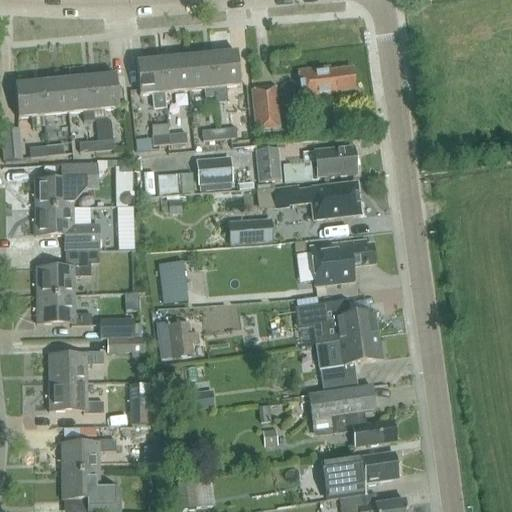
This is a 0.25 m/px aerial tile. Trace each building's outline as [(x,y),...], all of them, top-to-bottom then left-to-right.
[(226,89),(240,88),(236,54),(212,57),(215,90),(216,99),(216,105),(227,104),(226,89)] [(212,57),(184,60),(187,93),(203,91),(204,100),(216,99),(215,90),(212,57)] [(161,62),(164,95),(176,94),(187,93),(184,60),(161,62)] [(166,110),(164,95),(161,62),(136,64),(139,98),(151,97),(152,111),(166,110)] [(329,72),(329,68),(298,72),(302,102),(333,99),(332,95),(354,92),(351,70),(329,72)] [(118,111),(115,77),(91,80),(94,113),(93,113),(94,121),(95,121),(97,143),(113,141),(111,124),(104,118),(103,112),(118,111)] [(93,113),(94,113),(91,80),(65,82),(68,115),(82,114),(83,124),(94,123),(94,121),(93,113)] [(43,118),(68,115),(65,82),(40,85),(43,118)] [(43,118),(40,85),(14,87),(17,120),(31,119),(32,129),(44,128),(43,118)] [(275,89),(252,92),(255,132),(279,129),(275,89)] [(316,126),(325,124),(323,111),(313,112),(316,126)] [(235,130),(219,132),(220,142),(236,140),(235,130)] [(22,161),(19,131),(0,132),(3,163),(22,161)] [(220,142),(219,132),(201,133),(202,144),(220,142)] [(169,147),(186,145),(185,135),(168,136),(169,147)] [(152,149),(169,147),(168,136),(151,138),(152,149)] [(113,142),(97,143),(98,154),(113,152),(113,142)] [(97,143),(78,145),(79,156),(98,154),(97,143)] [(63,147),(46,149),(47,159),(64,157),(63,147)] [(47,159),(46,149),(29,150),(30,161),(47,159)] [(316,164),(310,165),(283,167),(285,186),(318,183),(317,179),(327,178),(356,175),(353,151),(338,152),(337,150),(325,152),(315,153),(316,164)] [(255,153),(258,185),(281,183),(278,151),(255,153)] [(196,162),(198,188),(200,188),(200,193),(231,191),(230,185),(233,185),(230,159),(196,162)] [(34,210),(72,210),(71,191),(97,191),(97,167),(63,167),(64,182),(34,183),(34,184),(35,184),(35,210),(34,210)] [(187,175),(162,175),(162,192),(187,192),(187,175)] [(311,204),(313,222),(360,217),(356,185),(310,190),(310,191),(297,191),(296,188),(273,191),(275,212),(288,210),(288,207),(311,204)] [(123,208),(127,207),(128,206),(130,202),(128,196),(124,195),(118,197),(117,202),(119,206),(123,208)] [(168,217),(180,217),(179,203),(168,203),(168,215),(168,217)] [(72,210),(34,210),(34,211),(35,211),(36,237),(35,237),(35,239),(64,238),(65,253),(87,252),(98,252),(98,228),(72,229),(72,210)] [(134,236),(133,210),(132,210),(116,210),(117,252),(134,252),(134,236)] [(271,221),(228,224),(230,248),(273,245),(271,221)] [(365,242),(310,249),(315,290),(354,285),(352,268),(374,265),(372,247),(365,248),(365,242)] [(87,252),(87,266),(90,266),(90,267),(99,267),(98,252),(87,252)] [(215,273),(214,256),(193,258),(194,275),(215,273)] [(159,267),(163,306),(187,303),(182,264),(159,267)] [(36,298),(73,298),(73,279),(90,279),(90,267),(90,266),(70,267),(70,270),(35,270),(35,272),(37,271),(37,298),(36,298)] [(73,298),(36,298),(36,299),(37,299),(38,325),(36,325),(36,326),(71,326),(71,329),(91,328),(91,316),(74,316),(73,298)] [(335,320),(339,344),(376,338),(372,314),(347,318),(344,303),(311,308),(313,323),(335,320)] [(170,327),(167,328),(172,361),(194,358),(190,326),(207,325),(206,312),(170,315),(170,327)] [(98,341),(134,340),(134,327),(98,327),(98,341)] [(320,371),(323,395),(357,390),(356,380),(353,366),(379,362),(376,338),(339,344),(342,368),(320,371)] [(107,341),(107,354),(131,354),(131,359),(143,359),(143,341),(107,341)] [(48,386),(85,385),(85,367),(102,366),(102,354),(82,354),(82,357),(47,358),(47,359),(49,359),(49,385),(48,385),(48,386)] [(165,385),(179,384),(178,369),(163,371),(165,385)] [(86,404),(85,385),(48,386),(49,386),(50,413),(48,413),(48,414),(83,413),(83,416),(103,416),(103,404),(86,404)] [(396,445),(396,443),(393,424),(365,428),(363,415),(375,413),(371,388),(357,390),(323,395),(308,397),(311,421),(330,419),(332,436),(352,434),(354,447),(366,445),(367,449),(396,445)] [(186,396),(189,413),(214,409),(211,392),(186,396)] [(271,424),(269,409),(269,408),(258,409),(260,425),(271,424)] [(131,426),(131,427),(155,427),(156,427),(156,409),(153,409),(151,409),(147,409),(131,409),(131,426)] [(120,430),(120,446),(148,446),(148,429),(120,430)] [(61,473),(61,474),(98,473),(98,454),(115,454),(115,442),(95,442),(95,445),(60,446),(60,447),(62,447),(62,473),(61,473)] [(148,447),(149,469),(166,468),(165,447),(148,447)] [(322,466),(327,503),(367,497),(367,495),(363,496),(361,485),(364,485),(368,488),(375,486),(377,483),(398,480),(397,477),(400,477),(399,466),(396,466),(394,456),(322,466)] [(223,470),(221,458),(213,459),(215,471),(223,470)] [(98,473),(61,474),(62,474),(62,501),(61,501),(61,502),(87,501),(86,511),(120,511),(120,490),(117,487),(101,488),(101,473),(98,473)] [(193,483),(176,485),(179,511),(196,509),(193,483)] [(405,511),(404,502),(364,508),(363,498),(339,501),(340,511),(405,511)]
